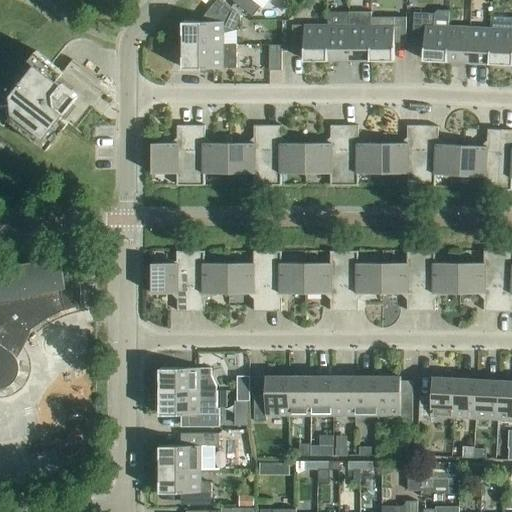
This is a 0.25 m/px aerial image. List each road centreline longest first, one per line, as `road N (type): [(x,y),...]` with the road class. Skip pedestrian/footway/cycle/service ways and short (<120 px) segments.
road 1 (residential): [(511,100),(125,97)]
road 2 (residential): [(128,340),(511,344)]
road 3 (residential): [(125,97),(128,340)]
road 4 (residential): [(128,340),(129,511)]
